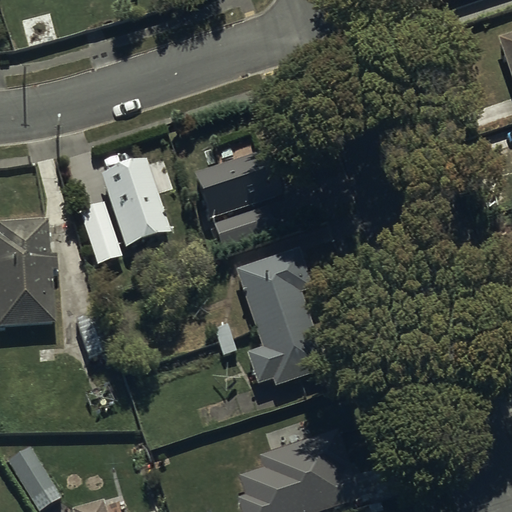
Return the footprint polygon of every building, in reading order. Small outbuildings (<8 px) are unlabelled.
[(511,37),(496,44),(511,90),(511,37)] [(268,149),(194,174),(209,218),(283,193),(268,149)] [(148,156),(101,172),(127,246),(173,230),(148,156)] [(104,201),(79,209),(98,265),(123,256),(104,201)] [(261,207),(214,223),(222,246),(269,230),(261,207)] [(0,334),(55,331),(52,276),(58,275),(57,260),(50,260),(49,227),(0,229),(0,334)] [(236,280),(261,352),(247,357),(259,392),(274,386),(277,395),(329,377),(294,279),(307,274),(301,257),(236,280)] [(100,318),(75,327),(89,364),(114,355),(100,318)] [(53,350),(53,340),(38,340),(38,355),(25,355),(25,371),(55,371),(55,350),(53,350)] [(238,504),(240,511),(350,511),(373,505),(368,490),(357,494),(338,436),(260,461),(264,475),(240,483),(246,502),(238,504)] [(31,452),(7,467),(33,511),(53,511),(64,506),(31,452)]
